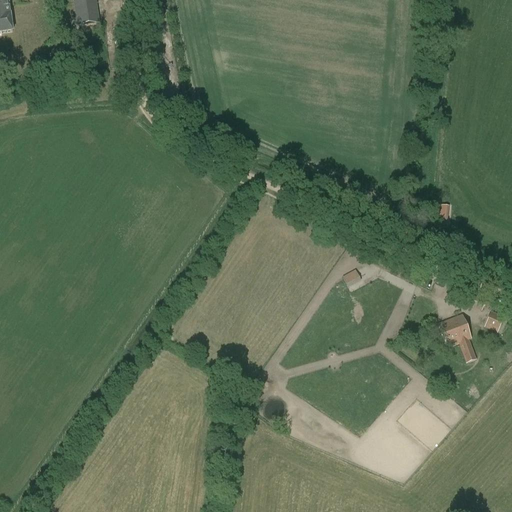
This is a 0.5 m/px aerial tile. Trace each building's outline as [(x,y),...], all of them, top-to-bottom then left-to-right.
[(0,0),(0,34),(12,33),(7,0),(0,0)] [(99,25),(95,0),(73,0),(77,28),(99,25)] [(437,221),(451,221),(451,206),(438,205),(437,221)] [(344,276),(348,285),(361,279),(357,270),(344,276)] [(464,305),(481,312),(487,301),(470,294),(464,305)] [(490,312),(485,327),(498,333),(504,318),(490,312)] [(459,346),(466,365),(476,361),(470,342),(472,341),(463,316),(437,325),(446,350),(459,346)]
